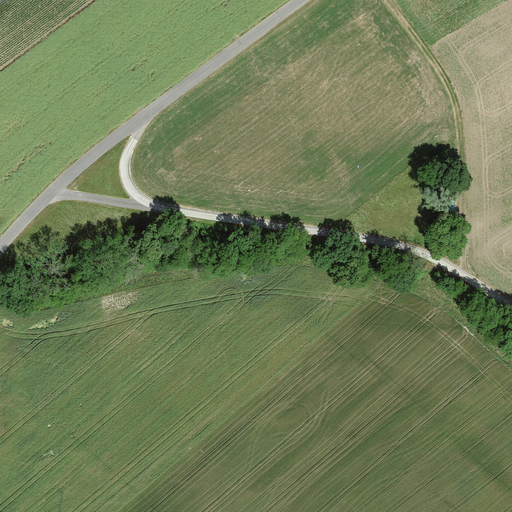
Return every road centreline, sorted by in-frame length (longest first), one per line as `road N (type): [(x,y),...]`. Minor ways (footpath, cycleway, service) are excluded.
road 1 (track): [(48,194),(159,203),(389,242),(451,267),(511,306)]
road 2 (unclassified): [(0,250),(48,194),(300,0)]
road 3 (track): [(157,106),(124,172),(129,188),(159,203)]
